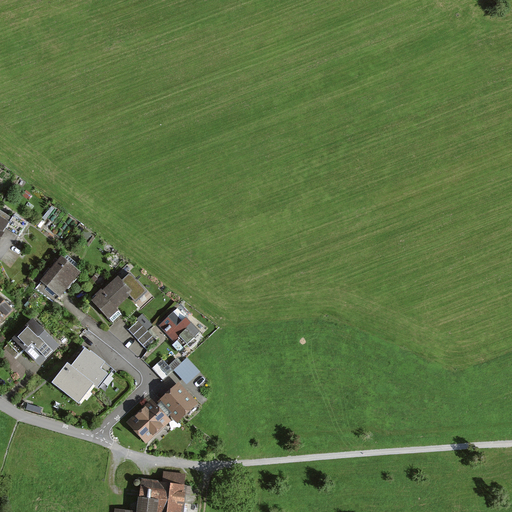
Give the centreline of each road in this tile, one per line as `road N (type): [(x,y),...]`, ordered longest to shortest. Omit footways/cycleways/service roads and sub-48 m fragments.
road 1 (track): [(94,434),(125,452),(213,466),(511,443)]
road 2 (residential): [(0,404),(94,434),(142,390),(144,373),(69,306)]
